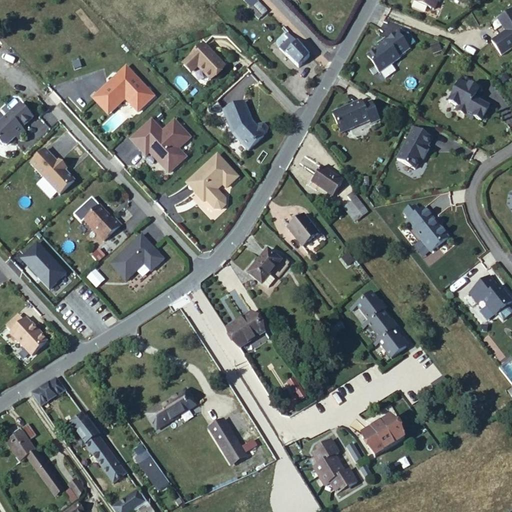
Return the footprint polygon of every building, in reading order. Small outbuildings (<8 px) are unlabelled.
[(254,0),(245,0),(252,8),(249,11),(257,19),(265,11),(254,0)] [(412,0),(412,1),(435,10),(439,0),(412,0)] [(498,19),(505,30),(506,29),(508,31),(506,32),(491,43),(500,57),(511,49),(511,11),(511,10),(498,19)] [(408,35),(402,40),(411,49),(416,44),(408,35)] [(379,49),(367,58),(378,75),(399,60),(397,59),(408,51),(398,36),(387,44),(385,41),(377,47),(379,49)] [(288,39),(280,47),(286,54),(296,45),(288,39)] [(223,66),(202,44),(183,62),(192,71),(196,66),(209,79),(223,66)] [(307,57),(296,45),(286,54),(297,66),(307,57)] [(438,46),(431,48),(433,55),(440,53),(438,46)] [(192,71),(183,62),(182,67),(191,76),(192,71)] [(151,94),(124,65),(90,96),(106,110),(123,95),(135,109),(151,94)] [(462,78),(448,104),(456,108),(459,110),(458,113),(472,121),(473,119),(481,123),(489,108),(473,100),(470,90),(468,89),(469,87),(471,83),(462,78)] [(478,91),(469,87),(468,89),(470,90),(473,100),(478,91)] [(360,97),(331,111),(340,130),(369,117),(370,121),(379,117),(371,99),(363,102),(360,97)] [(243,102),(223,111),(232,133),(247,149),(263,135),(263,134),(265,132),(267,128),(263,124),(258,125),(256,126),(251,121),(243,102)] [(20,105),(0,123),(0,142),(3,146),(6,146),(13,141),(13,139),(15,137),(19,141),(25,135),(21,130),(33,119),(20,105)] [(139,148),(147,150),(166,170),(183,155),(175,147),(187,136),(172,119),(160,130),(149,119),(129,137),(139,148)] [(413,130),(396,161),(414,171),(421,160),(423,162),(429,151),(427,149),(431,141),(413,130)] [(30,165),(36,172),(50,158),(44,152),(30,165)] [(215,155),(190,179),(197,186),(195,188),(194,189),(199,194),(204,199),(213,209),(218,209),(223,205),(223,199),(214,189),(221,183),(224,187),(235,177),(215,155)] [(50,158),(36,172),(59,196),(74,183),(64,172),(66,170),(58,162),(56,164),(50,158)] [(343,183),(323,168),(311,183),(332,199),(343,183)] [(197,186),(190,179),(182,185),(199,201),(204,199),(199,194),(194,189),(195,188),(197,186)] [(369,212),(354,193),(347,198),(351,202),(343,208),(355,223),(369,212)] [(84,222),(103,243),(120,227),(114,221),(112,222),(110,220),(109,220),(107,218),(107,216),(99,208),(84,222)] [(415,234),(430,253),(448,239),(438,228),(437,229),(431,222),(433,220),(424,209),(407,222),(416,233),(415,234)] [(318,233),(303,214),(288,226),(302,245),(318,233)] [(141,235),(109,264),(124,281),(142,264),(149,271),(163,259),(141,235)] [(277,258),(265,248),(246,271),(258,281),(255,285),(267,295),(279,280),(276,277),(288,261),(280,254),(277,258)] [(104,258),(98,252),(91,258),(97,264),(104,258)] [(97,290),(105,282),(96,272),(88,280),(97,290)] [(497,289),(489,278),(469,294),(478,305),(482,302),(495,317),(511,304),(504,294),(502,295),(497,289)] [(391,364),(412,351),(376,293),(354,307),(368,329),(370,328),(391,364)] [(228,330),(240,351),(265,337),(254,315),(228,330)] [(25,318),(10,332),(31,355),(46,341),(40,335),(37,332),(38,331),(31,323),(30,323),(25,318)] [(58,378),(49,384),(58,398),(67,392),(58,378)] [(49,384),(42,388),(51,402),(58,398),(49,384)] [(40,389),(33,394),(41,408),(51,402),(42,388),(40,389)] [(195,406),(186,392),(153,412),(162,426),(195,406)] [(299,394),(282,406),(289,415),(305,403),(299,394)] [(124,423),(119,414),(107,422),(113,431),(124,423)] [(83,415),(70,424),(86,447),(98,440),(112,463),(115,460),(100,439),(89,424),(83,415)] [(223,422),(209,430),(229,466),(244,458),(223,422)] [(40,439),(31,425),(25,430),(33,443),(40,439)] [(409,453),(396,429),(367,446),(380,468),(409,453)] [(25,434),(23,430),(14,436),(16,440),(25,434)] [(38,453),(25,434),(16,440),(14,436),(6,440),(16,455),(21,452),(25,461),(29,459),(38,453)] [(98,440),(86,447),(105,477),(117,470),(112,463),(98,440)] [(341,452),(333,440),(325,444),(327,449),(314,456),(320,465),(315,468),(325,485),(330,483),(336,492),(348,485),(350,489),(358,484),(350,470),(346,473),(336,455),(341,452)] [(145,453),(140,447),(133,453),(137,459),(145,453)] [(21,464),(25,461),(21,452),(16,455),(21,464)] [(50,472),(38,453),(29,459),(51,493),(54,496),(63,492),(50,472)] [(165,487),(149,459),(138,466),(155,494),(165,487)] [(117,470),(105,477),(112,487),(123,480),(117,470)] [(93,499),(87,488),(82,491),(76,481),(69,485),(74,493),(78,500),(82,505),(93,499)] [(110,511),(135,511),(145,505),(137,492),(110,511)]
